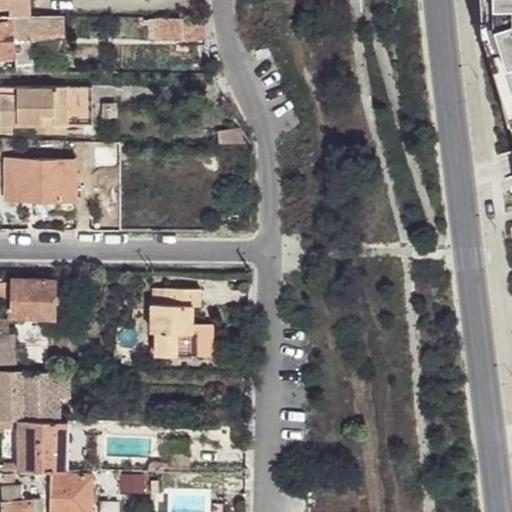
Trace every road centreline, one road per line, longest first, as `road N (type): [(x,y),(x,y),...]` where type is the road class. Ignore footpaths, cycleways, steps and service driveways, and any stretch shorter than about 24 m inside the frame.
road 1 (residential): [(497,511),(436,0)]
road 2 (residential): [(0,249),(270,254)]
road 3 (residential): [(270,254),(269,137),(233,52),(225,0)]
road 4 (residential): [(268,511),(270,254)]
